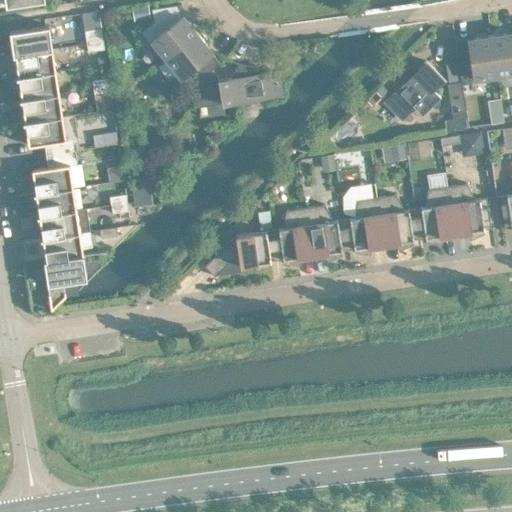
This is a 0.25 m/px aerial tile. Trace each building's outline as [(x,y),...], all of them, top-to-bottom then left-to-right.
[(152,38),(166,55),(198,30),(188,18),(188,17),(187,16),(185,17),(182,13),(178,4),(181,2),(181,1),(151,6),(153,19),(140,29),(150,40),(152,38)] [(12,53),(14,52),(14,51),(52,46),(48,22),(9,28),(12,53)] [(84,28),(86,40),(103,38),(101,25),(84,28)] [(506,30),(490,32),(496,72),(511,69),(511,30),(508,31),(508,29),(506,29),(506,30)] [(177,75),(186,86),(211,65),(212,66),(219,60),(208,45),(210,44),(208,42),(207,43),(198,30),(166,55),(180,73),(177,75)] [(496,72),(490,32),(475,35),(474,34),(472,34),(473,36),(457,39),(457,37),(455,37),(461,79),(447,81),(451,109),(452,109),(466,107),(462,81),(475,79),(474,75),(496,72)] [(103,38),(86,40),(88,49),(104,46),(103,38)] [(16,75),(18,75),(18,74),(55,68),(52,46),(14,51),(14,52),(16,63),(14,63),(16,73),(15,73),(16,75)] [(405,69),(402,73),(399,76),(395,79),(392,82),(397,87),(385,98),(402,116),(415,104),(422,111),(432,101),(425,93),(443,76),(426,58),(414,69),(409,64),(405,69)] [(211,65),(186,86),(200,104),(280,92),(276,68),(260,70),(259,64),(252,63),(239,60),(238,61),(234,68),(235,74),(220,76),(212,66),(211,65)] [(19,98),(21,98),(21,96),(58,91),(55,68),(18,74),(18,75),(19,86),(18,86),(19,96),(19,98)] [(92,77),(93,86),(110,83),(108,75),(92,77)] [(110,83),(93,86),(94,94),(111,91),(110,83)] [(382,84),(371,95),(376,100),(387,88),(382,84)] [(22,120),(24,120),(24,119),(62,113),(58,91),(21,96),(21,98),(23,108),(21,108),(22,118),(22,120)] [(453,115),(444,117),(446,128),(468,125),(466,107),(452,109),(453,115)] [(43,140),(45,152),(75,148),(79,147),(74,112),(62,113),(24,119),(24,120),(28,143),(43,140)] [(459,132),(440,135),(441,143),(460,140),(459,132)] [(408,140),(406,140),(408,153),(426,150),(424,138),(408,140)] [(396,142),(390,143),(393,157),(405,156),(403,141),(396,142)] [(31,167),(35,189),(35,190),(72,185),(69,163),(77,161),(75,148),(45,152),(47,164),(31,167)] [(332,152),(320,153),(322,168),(334,166),(332,152)] [(120,163),(107,165),(109,179),(122,178),(120,163)] [(134,203),(152,200),(149,180),(131,183),(134,203)] [(467,181),(447,184),(454,231),(466,229),(470,237),(484,231),(483,226),(484,226),(483,223),(489,222),(489,225),(490,225),(486,195),(474,197),(467,181)] [(511,183),(511,191),(499,193),(504,223),(505,223),(505,220),(510,219),(510,222),(511,222),(511,227),(511,226),(511,183)] [(425,204),(414,206),(418,233),(424,232),(425,235),(426,240),(441,241),(442,233),(454,231),(447,184),(427,187),(425,204)] [(37,201),(38,212),(38,213),(76,207),(72,185),(35,190),(35,189),(33,189),(33,192),(35,201),(37,201)] [(109,194),(110,202),(127,199),(126,191),(109,194)] [(396,191),(376,194),(383,241),(395,239),(399,248),(413,242),(412,237),(413,237),(412,234),(418,233),(414,206),(403,207),(396,191)] [(354,215),(343,216),(347,243),(353,242),(354,246),(354,245),(355,250),(370,252),(371,243),(383,241),(376,194),(356,197),(354,215)] [(127,199),(110,202),(112,210),(128,208),(127,199)] [(325,202),(305,205),(312,252),(324,250),(327,258),(341,252),(341,248),(341,247),(341,244),(347,243),(343,216),(332,218),(325,202)] [(283,225),(272,227),(276,254),(282,253),(282,256),(283,256),(284,261),(299,263),(300,254),(312,252),(305,205),(285,208),(283,225)] [(40,224),(41,234),(41,235),(79,230),(89,229),(85,206),(76,207),(38,213),(38,212),(36,212),(36,214),(37,214),(38,224),(40,224)] [(99,226),(100,235),(117,233),(116,224),(99,226)] [(276,254),(272,227),(236,232),(204,263),(214,274),(231,258),(239,256),(240,263),(253,261),(256,269),(270,263),(270,258),(270,255),(276,254)] [(43,246),(45,257),(45,258),(83,252),(79,230),(41,235),(41,234),(39,234),(40,237),(41,246),(43,246)] [(45,258),(45,257),(43,257),(48,292),(50,307),(65,293),(63,279),(86,276),(83,252),(45,258)]
